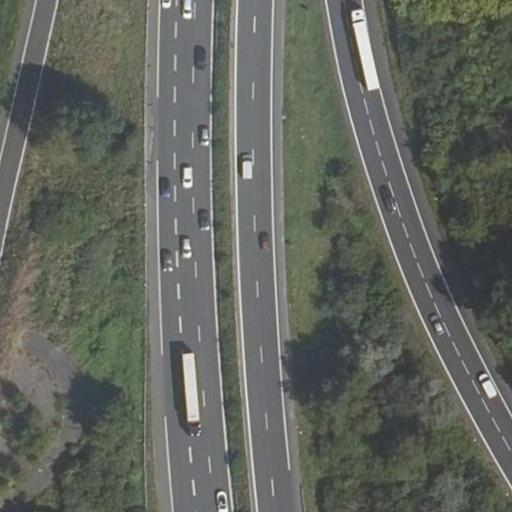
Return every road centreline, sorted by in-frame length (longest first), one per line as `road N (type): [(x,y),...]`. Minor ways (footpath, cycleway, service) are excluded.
road 1 (trunk): [(275,511),(257,320),(255,0)]
road 2 (trunk): [(185,0),(183,211),(202,511)]
road 3 (trunk): [(511,454),(399,220),(344,0)]
road 4 (trunk): [(44,0),(0,196)]
